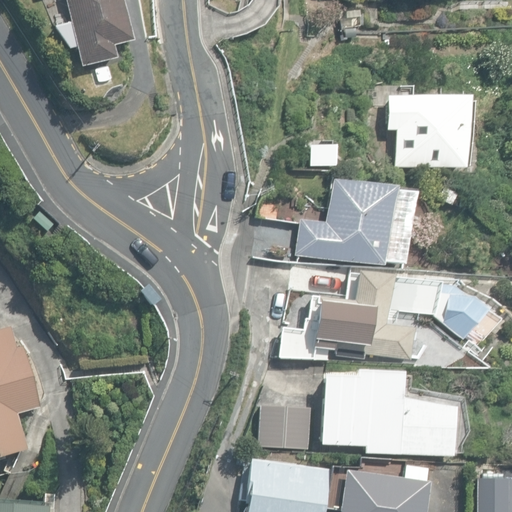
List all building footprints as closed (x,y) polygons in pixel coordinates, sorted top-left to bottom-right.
[(76,48),(81,67),(115,60),(114,53),(116,53),(115,47),(131,43),(120,0),(64,0),(71,24),(55,28),(68,49),(76,48)] [(392,168),(461,169),(463,91),(434,90),(434,97),(385,96),(384,131),(392,132),(392,168)] [(293,256),(377,267),(378,262),(398,265),(407,195),(388,192),(388,189),(327,182),(322,224),(297,221),(293,256)] [(32,219),(45,232),(52,225),(38,212),(32,219)] [(327,350),(408,360),(413,327),(384,324),(386,310),(430,315),(460,341),(485,308),(449,286),(433,285),(389,278),(389,275),(355,271),(355,274),(347,273),(344,300),(310,296),(307,319),(303,319),(303,330),(280,327),(277,358),(326,360),(327,350)] [(139,291),(151,306),(161,298),(149,283),(139,291)] [(0,456),(26,450),(17,414),(39,408),(22,347),(15,349),(9,327),(0,329),(0,456)] [(319,373),(316,445),(360,447),(359,452),(446,456),(449,397),(397,394),(398,369),(350,367),(350,374),(319,373)] [(257,447),(307,449),(309,408),(259,405),(257,447)] [(334,508),(338,473),(325,472),(325,469),(246,457),(239,502),(245,503),(243,505),(241,507),(240,510),(240,511),(319,511),(320,506),(334,508)] [(334,508),(333,511),(422,511),(427,481),(421,480),(423,466),(400,463),(398,476),(339,468),(338,473),(334,508)] [(471,511),(511,511),(511,476),(472,476),(471,511)] [(0,511),(46,511),(47,506),(42,506),(42,501),(0,499),(0,511)]
